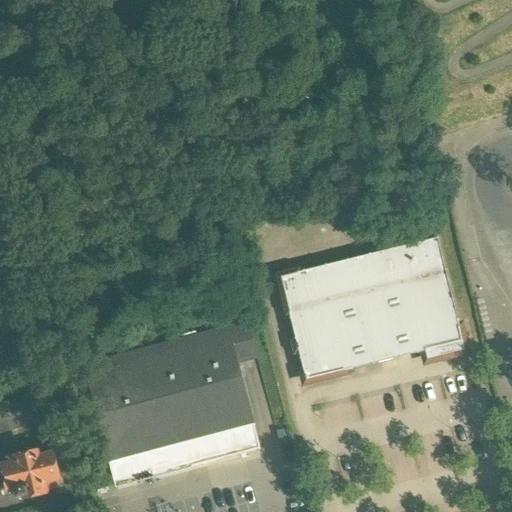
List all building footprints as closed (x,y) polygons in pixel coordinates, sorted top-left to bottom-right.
[(438,240),(285,275),(310,380),(462,340),(438,240)] [(228,329),(235,355),(255,350),(248,324),(228,329)] [(235,355),(228,329),(84,367),(116,489),(260,451),(235,355)] [(2,412),(8,433),(52,419),(46,398),(2,412)] [(0,435),(8,433),(2,412),(1,411),(0,411),(0,435)] [(38,461),(37,455),(11,461),(12,467),(4,469),(7,481),(0,483),(2,491),(9,490),(9,492),(14,490),(16,499),(25,497),(25,498),(60,489),(52,457),(38,461)]
